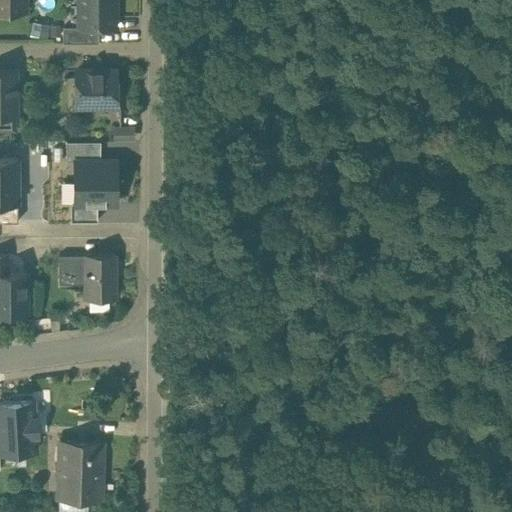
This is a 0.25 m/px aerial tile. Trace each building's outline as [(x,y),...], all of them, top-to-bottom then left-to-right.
[(25,0),(0,0),(0,9),(25,10),(25,0)] [(115,0),(80,0),(81,5),(78,5),(78,27),(98,27),(100,27),(100,22),(115,22),(115,0)] [(98,27),(78,27),(62,27),(62,43),(98,43),(98,27)] [(15,71),(0,70),(0,115),(14,115),(16,115),(15,71)] [(115,71),(75,71),(76,105),(116,105),(115,71)] [(0,129),(14,129),(14,115),(0,115),(0,129)] [(16,158),(0,158),(0,202),(17,203),(16,158)] [(115,159),(74,159),(74,204),(115,204),(115,159)] [(17,203),(0,202),(0,220),(17,220),(17,203)] [(25,273),(7,273),(7,255),(0,254),(0,312),(26,312),(25,273)] [(116,255),(84,256),(84,284),(84,297),(116,297),(116,255)] [(84,256),(59,256),(59,284),(84,284),(84,256)] [(32,400),(0,401),(0,452),(35,450),(34,433),(38,433),(37,416),(33,416),(32,400)] [(102,440),(59,438),(57,497),(100,498),(102,440)]
